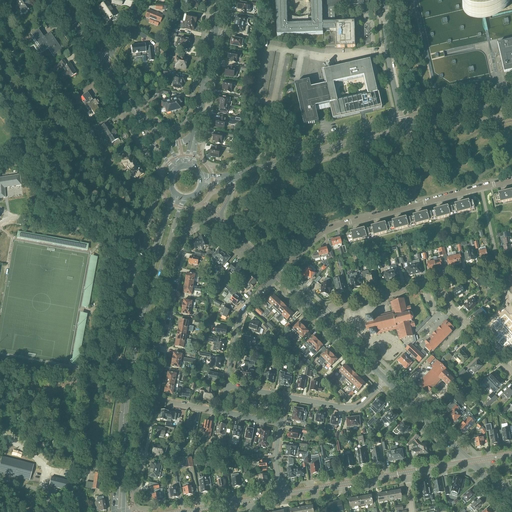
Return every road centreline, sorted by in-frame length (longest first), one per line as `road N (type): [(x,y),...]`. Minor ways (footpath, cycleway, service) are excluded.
road 1 (residential): [(511,180),(334,226),(277,275)]
road 2 (residential): [(148,398),(183,232),(215,216)]
road 3 (tertiary): [(232,176),(402,126)]
road 4 (primary): [(174,193),(141,323)]
road 5 (primary): [(141,323),(183,198)]
road 6 (residential): [(386,0),(402,126)]
road 7 (tertiary): [(282,494),(406,472)]
road 8 (residential): [(226,385),(240,316),(277,275)]
road 9 (residential): [(322,317),(334,305),(437,280)]
road 10 (residential): [(437,280),(450,307),(511,372)]
